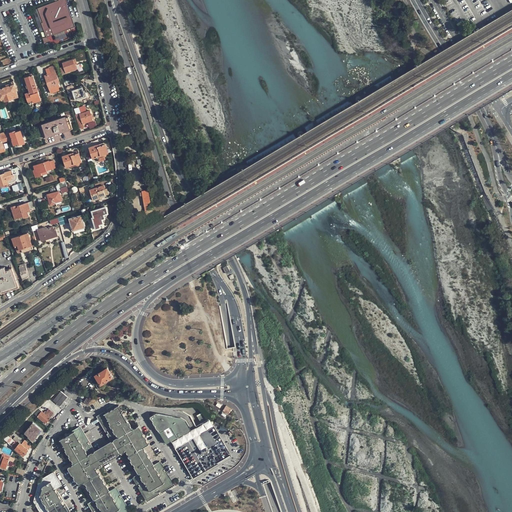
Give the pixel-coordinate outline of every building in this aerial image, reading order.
[(67,4),(66,2),(64,2),(62,2),(61,0),(60,0),(38,8),(43,22),(42,23),(45,31),(48,29),(49,33),(53,31),(54,35),(76,27),(67,4)] [(54,35),(53,31),(49,33),(48,29),(45,31),(47,37),(48,36),(48,37),(54,35)] [(63,63),(64,67),(61,68),(63,74),(66,73),(66,72),(77,68),(76,64),(77,64),(75,59),(63,63)] [(55,84),(59,83),(60,82),(54,66),(50,67),(50,68),(46,69),(48,74),(45,75),(47,80),(48,83),(51,92),(57,90),(55,84)] [(33,100),(40,98),(33,75),(26,78),(31,92),(26,94),(28,101),(33,100)] [(13,95),(18,94),(16,90),(17,90),(16,86),(15,87),(14,84),(1,88),(2,90),(0,90),(0,97),(0,99),(4,98),(5,101),(14,98),(13,95)] [(84,92),(83,89),(83,87),(75,90),(73,86),(68,88),(72,100),(76,99),(87,96),(85,91),(84,92)] [(80,114),(80,113),(76,114),(80,128),(84,127),(84,123),(93,120),(93,119),(94,119),(94,118),(94,117),(93,116),(92,116),(90,110),(80,114)] [(73,128),(69,117),(41,126),(45,138),(60,132),(73,128)] [(15,131),(5,134),(7,141),(13,139),(13,140),(13,141),(14,145),(19,143),(20,144),(25,142),(21,131),(16,132),(15,131)] [(107,155),(107,153),(109,153),(106,144),(101,146),(100,144),(89,147),(93,158),(97,157),(98,158),(106,156),(107,155)] [(74,154),(74,153),(63,156),(66,167),(71,165),(71,167),(79,164),(80,164),(80,162),(82,161),(79,153),(74,154)] [(34,166),(36,170),(40,169),(41,172),(42,175),(48,173),(47,171),(56,168),(54,160),(50,161),(49,161),(34,166)] [(0,186),(14,182),(16,180),(17,178),(17,177),(17,175),(17,173),(13,174),(12,170),(5,172),(5,173),(0,174),(0,186)] [(68,191),(65,181),(59,183),(60,184),(62,190),(62,192),(68,191)] [(107,188),(105,189),(103,182),(95,184),(96,188),(90,190),(94,200),(100,198),(100,197),(106,195),(109,194),(107,188)] [(151,204),(150,189),(142,190),(144,205),(151,204)] [(62,200),(59,191),(58,191),(48,194),(50,205),(56,203),(56,202),(62,200)] [(33,201),(18,206),(19,207),(12,209),(15,219),(24,216),(24,217),(29,216),(28,211),(31,211),(30,209),(35,207),(33,201)] [(106,207),(92,211),(94,217),(93,218),(96,229),(101,227),(100,225),(104,223),(102,219),(105,218),(104,215),(108,213),(106,207)] [(85,227),(82,215),(70,219),(74,230),(85,227)] [(47,229),(46,227),(38,230),(42,241),(58,236),(56,229),(54,229),(53,226),(47,229)] [(23,248),(32,245),(28,233),(13,238),(14,243),(16,243),(18,250),(22,249),(23,248)] [(3,267),(2,267),(2,268),(0,268),(1,272),(0,272),(0,289),(1,294),(19,287),(12,268),(6,270),(5,267),(3,268),(3,267)] [(29,276),(27,272),(21,274),(23,280),(29,276)] [(100,384),(113,376),(107,367),(95,375),(100,384)] [(98,385),(96,386),(103,396),(105,394),(102,389),(101,390),(98,385)] [(60,391),(53,400),(59,405),(67,397),(60,391)] [(154,465),(145,448),(151,445),(140,427),(134,430),(120,405),(98,417),(113,442),(120,455),(127,452),(139,474),(154,465)] [(47,413),(45,411),(44,412),(42,410),(37,416),(46,424),(52,416),(47,413)] [(158,414),(151,418),(167,445),(173,443),(195,480),(233,457),(211,420),(197,428),(194,422),(190,424),(188,422),(182,418),(158,414)] [(33,440),(36,436),(35,435),(40,428),(33,422),(24,433),(33,440)] [(69,468),(86,496),(91,503),(112,491),(97,467),(90,455),(76,432),(61,441),(75,465),(69,468)] [(31,445),(24,440),(21,443),(20,442),(18,444),(14,442),(11,446),(24,456),(29,449),(28,449),(31,445)] [(90,455),(97,467),(111,460),(120,455),(113,442),(104,447),(90,455)] [(1,458),(0,459),(0,466),(4,468),(6,468),(9,459),(4,457),(3,459),(1,458)] [(161,461),(154,465),(139,474),(133,477),(147,502),(175,486),(161,461)] [(69,511),(56,490),(62,486),(54,473),(40,481),(35,502),(40,511),(69,511)] [(131,511),(117,488),(112,491),(91,503),(89,504),(93,511),(131,511)]
